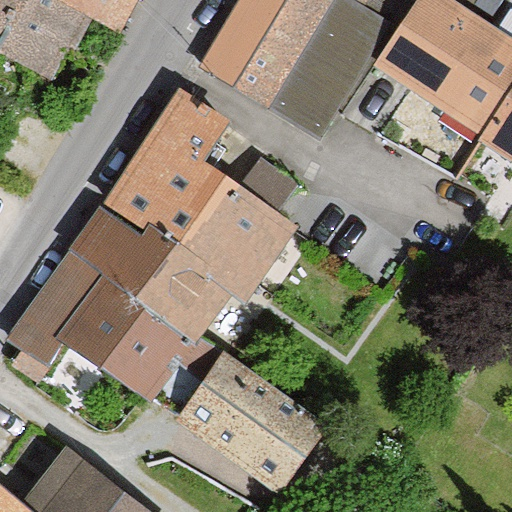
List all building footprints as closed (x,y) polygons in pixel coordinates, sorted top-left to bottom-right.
[(38,71),(73,3),(66,0),(0,0),(0,54),(1,52),(38,71)] [(66,0),(73,3),(109,23),(121,0),(66,0)] [(322,0),(291,53),(237,21),(207,71),(317,137),(387,20),(360,4),(362,0),(322,0)] [(322,0),(249,0),(237,21),(291,53),(322,0)] [(362,0),(360,4),(387,20),(391,22),(404,0),(362,0)] [(511,94),(511,48),(437,0),(425,0),(383,63),(488,132),(511,94)] [(511,94),(488,132),(511,148),(511,94)] [(115,204),(159,235),(192,258),(238,187),(204,164),(227,126),(186,96),(115,204)] [(259,165),(242,190),(274,214),(292,188),(259,165)] [(107,213),(80,253),(111,278),(108,281),(192,334),(226,285),(234,292),(283,221),(274,214),(242,190),(238,187),(192,258),(159,235),(152,246),(107,213)] [(51,365),(64,342),(108,281),(111,278),(80,253),(15,340),(30,351),(20,365),(43,379),(51,365)] [(64,342),(145,397),(147,393),(192,334),(108,281),(64,342)] [(192,334),(147,393),(183,417),(185,414),(226,356),(228,353),(192,334)] [(226,356),(185,414),(281,484),(323,424),(226,356)] [(42,511),(149,511),(83,460),(42,511)] [(0,511),(32,511),(0,484),(0,511)]
